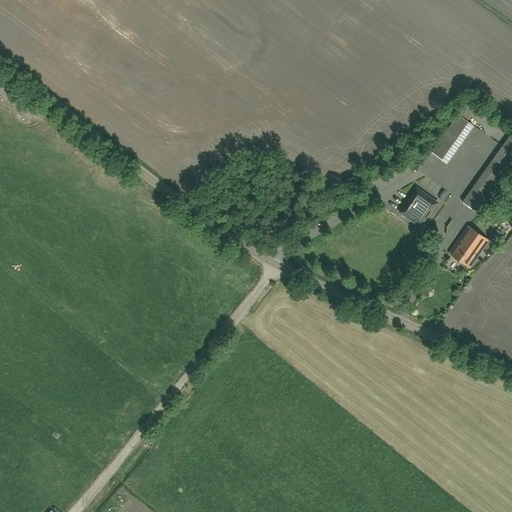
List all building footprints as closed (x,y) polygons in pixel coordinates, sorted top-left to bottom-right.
[(473,125),(458,115),(432,153),(447,163),(473,125)] [(511,135),(511,134),(464,202),(479,213),(511,165),(511,135)] [(465,162),(473,149),(467,146),(460,159),(465,162)] [(406,214),(421,225),(437,203),(418,189),(404,209),(406,214)] [(470,267),(489,240),(470,226),(450,253),(470,267)] [(91,482),(96,473),(89,470),(85,479),(91,482)]
